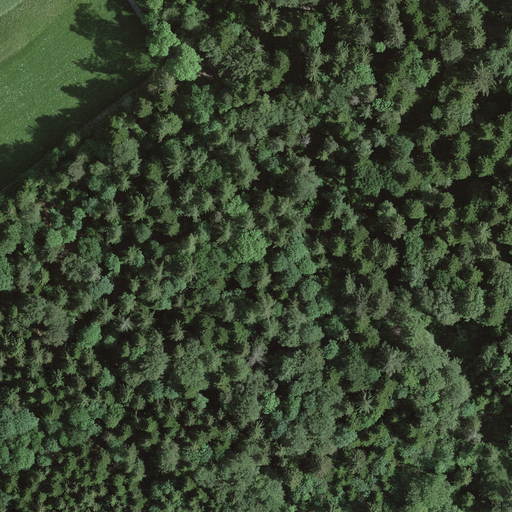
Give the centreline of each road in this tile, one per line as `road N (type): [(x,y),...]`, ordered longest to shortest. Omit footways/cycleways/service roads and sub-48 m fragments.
road 1 (unclassified): [(441,511),(463,420),(455,397),(419,364),(280,175),(179,66)]
road 2 (track): [(146,511),(145,465),(117,378),(121,277),(174,117),(179,66)]
road 3 (unclassified): [(179,66),(316,0)]
